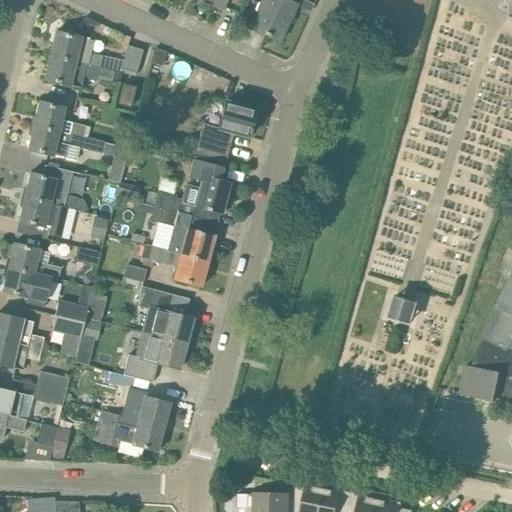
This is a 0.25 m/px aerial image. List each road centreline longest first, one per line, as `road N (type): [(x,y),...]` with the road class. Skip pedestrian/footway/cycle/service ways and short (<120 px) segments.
road 1 (residential): [(205,434),(293,89)]
road 2 (residential): [(511,499),(205,434)]
road 3 (residential): [(293,89),(89,0)]
road 4 (residential): [(195,487),(0,478)]
